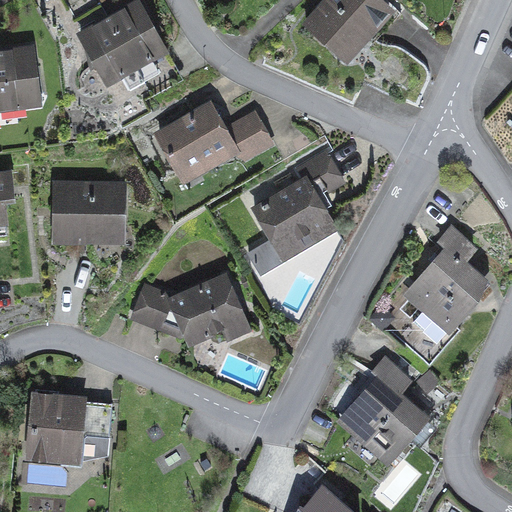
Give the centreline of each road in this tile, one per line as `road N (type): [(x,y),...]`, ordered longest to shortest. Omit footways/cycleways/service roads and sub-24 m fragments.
road 1 (residential): [(425,151),(288,422),(263,424),(61,341),(39,340),(0,356)]
road 2 (residential): [(425,151),(244,74),(201,38),(174,0)]
road 3 (residential): [(511,325),(467,416),(462,444),(461,474),(495,511)]
road 4 (residential): [(494,0),(436,130)]
